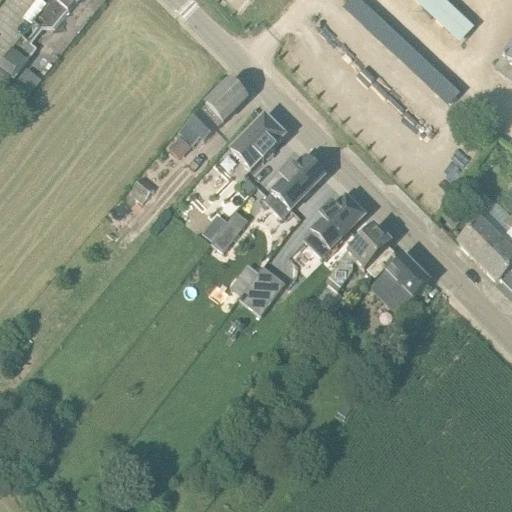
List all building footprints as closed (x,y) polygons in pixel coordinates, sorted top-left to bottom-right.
[(49,0),(49,5),(33,25),(39,31),(41,34),(54,32),(66,17),(82,0),(49,0)] [(450,112),(464,98),(358,0),(357,0),(345,14),(365,33),(353,45),(385,75),(397,62),(450,112)] [(443,0),(410,0),(462,47),(477,30),(443,0)] [(0,93),(3,94),(13,82),(36,52),(30,48),(27,46),(21,41),(0,67),(0,93)] [(511,43),(501,59),(511,66),(511,43)] [(247,104),(230,86),(178,137),(191,150),(199,142),(203,146),(247,104)] [(264,122),(231,155),(250,174),(261,163),(263,166),(276,154),(273,151),(284,140),(264,122)] [(283,186),(264,205),(282,224),(324,182),(306,163),(295,173),(293,171),(280,183),(283,186)] [(247,182),(240,190),(248,198),(255,190),(247,182)] [(132,192),(145,201),(149,196),(136,187),(132,192)] [(322,225),(303,244),(322,263),(364,221),(345,203),(335,213),(332,210),(320,223),(322,225)] [(235,216),(211,247),(223,257),(248,226),(235,216)] [(509,233),(511,230),(511,216),(501,225),(509,233)] [(500,243),(500,242),(481,224),(458,247),(478,266),(500,243)] [(328,288),(316,303),(334,316),(344,302),(337,296),(340,292),(341,292),(353,276),(352,268),(354,267),(363,277),(366,274),(389,251),(392,248),(374,231),(374,230),(351,253),(346,258),(329,282),(326,287),(328,288)] [(500,243),(478,266),(497,286),(500,284),(511,296),(511,230),(509,233),(500,242),(500,243)] [(398,318),(430,287),(402,259),(371,291),(398,318)] [(263,271),(239,303),(261,320),(285,288),(263,271)] [(334,316),(316,303),(300,324),(318,337),(334,316)] [(351,411),(350,411),(343,406),(337,414),(344,420),(345,420),(351,411)] [(156,479),(155,480),(149,488),(137,481),(130,492),(131,492),(151,506),(166,485),(159,481),(156,479)]
